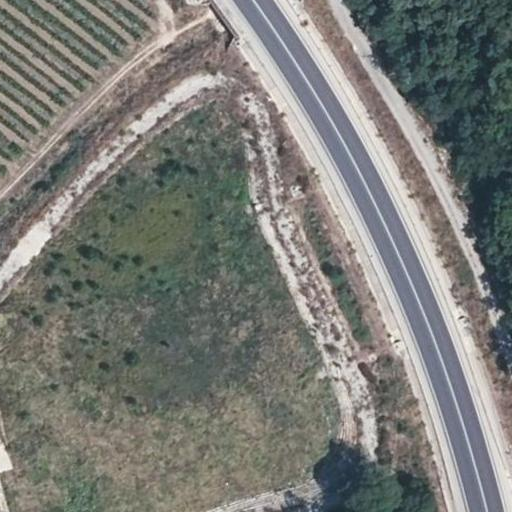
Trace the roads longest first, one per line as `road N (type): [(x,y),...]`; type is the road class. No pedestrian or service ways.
road 1 (primary): [(494,511),(444,350),(370,185),(258,0)]
road 2 (track): [(338,0),(440,174),(511,347)]
road 3 (track): [(0,201),(166,35)]
